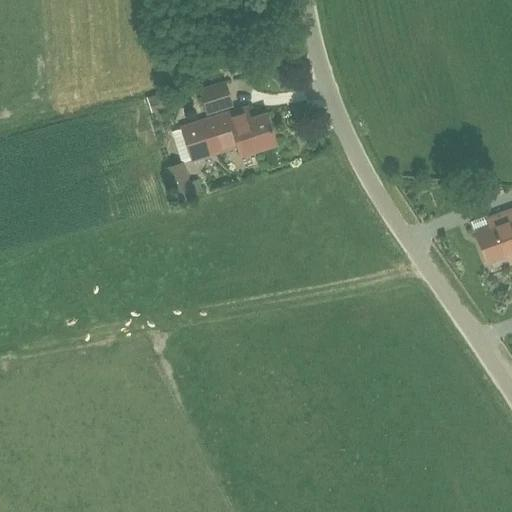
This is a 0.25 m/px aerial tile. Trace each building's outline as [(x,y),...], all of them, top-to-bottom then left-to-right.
[(224,85),(200,93),(207,114),(231,106),(224,85)] [(172,107),(167,92),(146,98),(151,113),(172,107)] [(268,108),(291,106),(291,95),(267,97),(268,108)] [(191,162),(236,147),(230,128),(237,126),(250,122),(245,107),(233,111),(233,114),(181,131),(191,162)] [(230,128),(236,147),(239,157),(275,145),(265,117),(250,122),(237,126),(230,128)] [(175,203),(194,197),(183,162),(164,169),(175,203)] [(476,235),(487,264),(511,254),(511,210),(511,211),(511,212),(487,221),(490,230),(476,235)]
